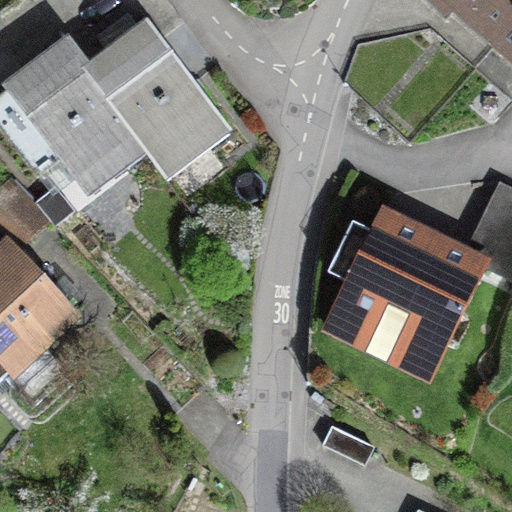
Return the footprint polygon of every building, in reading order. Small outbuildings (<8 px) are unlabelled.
[(511,0),(431,0),(490,49),(511,23),(511,0)] [(511,23),(490,49),(511,67),(511,23)] [(238,140),(150,26),(91,72),(162,164),(179,186),(238,140)] [(91,72),(71,46),(7,96),(97,213),(162,164),(91,72)] [(11,183),(0,193),(0,211),(16,226),(35,206),(11,183)] [(511,195),(508,193),(477,257),(390,217),(331,343),(439,393),(494,277),(511,285),(511,195)] [(86,327),(4,250),(0,254),(0,364),(27,390),(86,327)]
